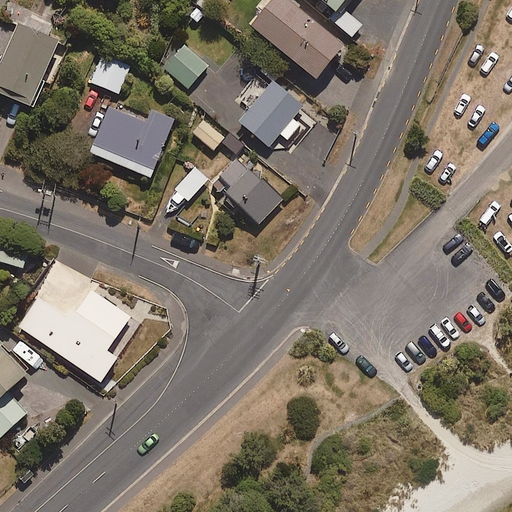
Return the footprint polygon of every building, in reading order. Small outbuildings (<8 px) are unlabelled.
[(317,77),(344,44),(289,0),(271,0),(252,24),(317,77)] [(323,0),(336,10),(344,0),(323,0)] [(46,33),(51,22),(23,10),(0,62),(0,91),(30,104),(59,39),(46,33)] [(188,88),(208,64),(184,44),(164,68),(188,88)] [(119,94),(130,66),(100,54),(89,82),(119,94)] [(293,117),(303,105),(273,79),(253,104),(239,120),(269,146),(280,132),(287,139),(300,123),(293,117)] [(150,109),(146,119),(110,104),(91,152),(151,176),(174,119),(150,109)] [(192,132),(212,150),(224,136),(203,119),(192,132)] [(257,226),(282,197),(235,156),(212,184),(227,196),(222,202),(232,211),(235,208),(257,226)] [(188,201),(208,179),(195,167),(175,189),(188,201)] [(0,260),(23,267),(27,252),(0,244),(0,260)] [(94,291),(97,287),(61,262),(18,325),(101,381),(117,356),(107,349),(130,316),(94,291)] [(7,390),(27,371),(0,341),(0,436),(27,412),(7,390)]
